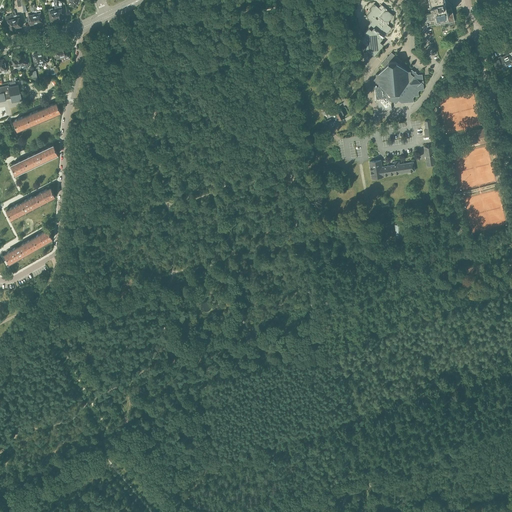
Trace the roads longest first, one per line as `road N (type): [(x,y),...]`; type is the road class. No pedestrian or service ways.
road 1 (track): [(104,16),(119,36),(205,22),(243,325),(281,339),(351,415),(376,482),(349,494),(339,511)]
road 2 (track): [(119,36),(151,99),(171,282),(163,339),(148,368),(91,401)]
road 3 (residential): [(84,25),(66,117),(58,254),(0,280)]
road 4 (unclassified): [(380,118),(367,70),(390,47),(437,68)]
